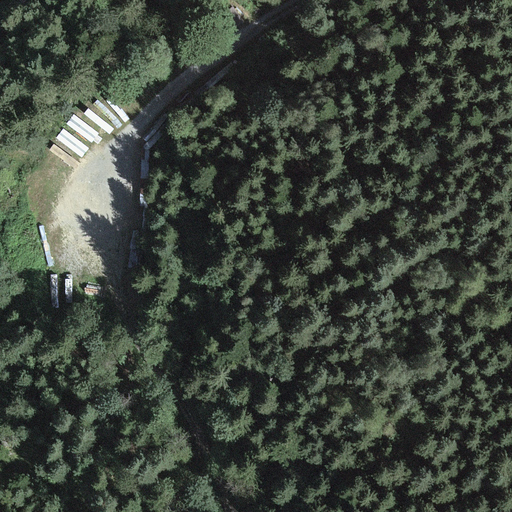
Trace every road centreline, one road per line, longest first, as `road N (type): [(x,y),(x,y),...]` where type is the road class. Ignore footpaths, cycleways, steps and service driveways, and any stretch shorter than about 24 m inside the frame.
road 1 (track): [(184,76),(110,154),(106,220)]
road 2 (track): [(308,0),(184,76)]
